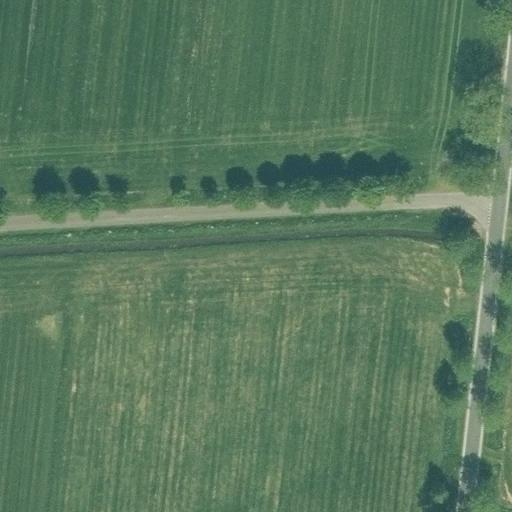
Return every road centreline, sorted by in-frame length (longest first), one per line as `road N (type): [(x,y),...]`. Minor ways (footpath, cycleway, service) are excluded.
road 1 (unclassified): [(0,224),(499,197)]
road 2 (unclassified): [(464,511),(499,197)]
